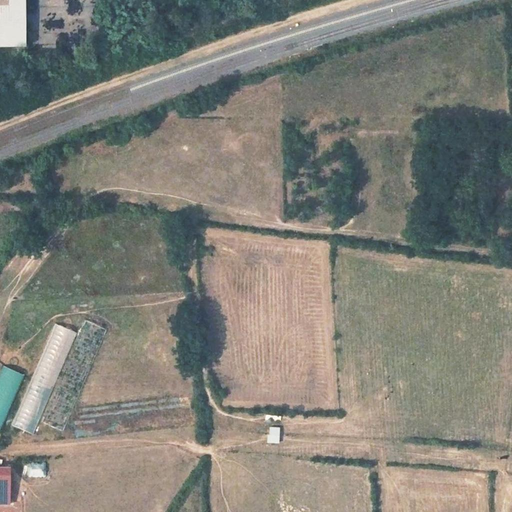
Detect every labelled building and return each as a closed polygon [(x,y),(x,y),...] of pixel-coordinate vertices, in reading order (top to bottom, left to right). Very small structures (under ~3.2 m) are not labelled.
[(23,0),(0,0),(0,46),(25,46),(23,0)] [(55,31),(55,40),(76,40),(76,31),(55,31)] [(13,427),(37,436),(75,331),(51,322),(13,427)] [(0,366),(0,429),(21,374),(0,366)] [(265,442),(277,443),(277,427),(266,426),(265,442)] [(46,480),(46,461),(15,462),(15,480),(46,480)]
